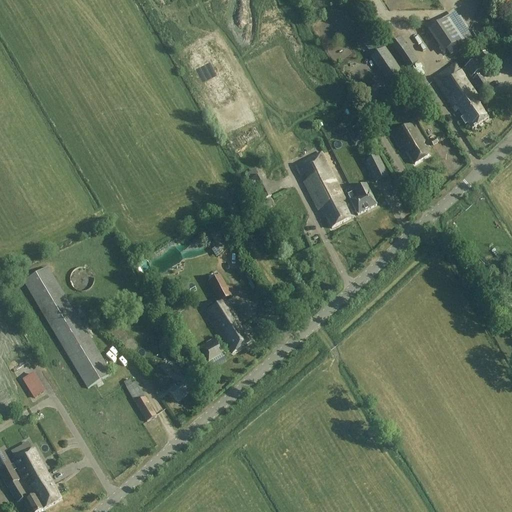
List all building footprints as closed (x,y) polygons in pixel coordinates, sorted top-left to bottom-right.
[(429,30),(444,52),(446,51),(449,55),(470,41),(452,14),(429,30)] [(400,41),(392,47),(408,72),(417,66),(400,41)] [(488,52),(464,68),(486,100),(493,95),(480,75),(479,76),(478,74),(494,62),(488,52)] [(389,55),(376,63),(386,78),(398,69),(389,55)] [(472,131),(488,120),(479,105),(481,103),(455,65),(433,80),(455,113),(458,111),(463,118),(460,119),(465,126),(467,124),(472,131)] [(386,78),(392,87),(405,78),(398,69),(386,78)] [(379,102),(390,94),(385,87),(375,95),(379,102)] [(414,165),(429,156),(422,145),(424,143),(412,124),(397,134),(393,137),(397,143),(400,142),(414,165)] [(347,205),(347,204),(321,154),(296,167),(301,177),(304,175),(307,182),(304,183),(318,211),(321,209),(331,229),(350,220),(344,207),(347,205)] [(364,163),(375,184),(388,177),(378,156),(364,163)] [(347,196),(357,216),(376,206),(366,185),(354,191),(354,192),(347,196)] [(88,389),(111,375),(47,268),(23,283),(88,389)] [(92,274),(90,272),(89,271),(87,270),(85,269),(83,268),(81,268),(79,269),(77,269),(75,270),(74,271),(72,273),(71,275),(70,276),(70,278),(70,280),(70,282),(70,284),(71,286),(72,288),(74,289),(75,291),(77,292),(79,292),(81,292),(83,292),(85,292),(87,291),(89,290),(90,289),(92,287),(93,285),(93,283),(94,281),(94,279),(93,277),(93,275),(92,274)] [(219,305),(205,313),(221,338),(222,337),(232,354),(252,341),(243,327),(241,328),(239,325),(241,324),(228,303),(226,304),(225,302),(231,298),(220,277),(208,283),(219,305)] [(500,288),(489,294),(493,301),(504,294),(500,288)] [(191,322),(184,326),(190,335),(196,331),(191,322)] [(208,371),(226,361),(214,340),(196,349),(208,371)] [(118,353),(115,357),(122,363),(126,358),(118,353)] [(31,375),(19,380),(29,401),(41,395),(31,375)] [(177,403),(193,390),(181,377),(175,381),(178,385),(168,393),(177,403)] [(144,398),(135,383),(132,385),(129,380),(123,384),(134,404),(146,423),(156,417),(145,398),(144,398)] [(3,452),(0,453),(0,475),(1,477),(13,471),(16,469),(33,498),(34,498),(36,497),(43,511),(61,501),(34,449),(12,461),(14,465),(11,466),(3,452)] [(34,498),(33,498),(31,500),(29,496),(27,498),(17,482),(19,481),(13,471),(1,477),(7,488),(8,488),(17,504),(23,500),(30,511),(41,511),(43,511),(36,497),(34,498)]
